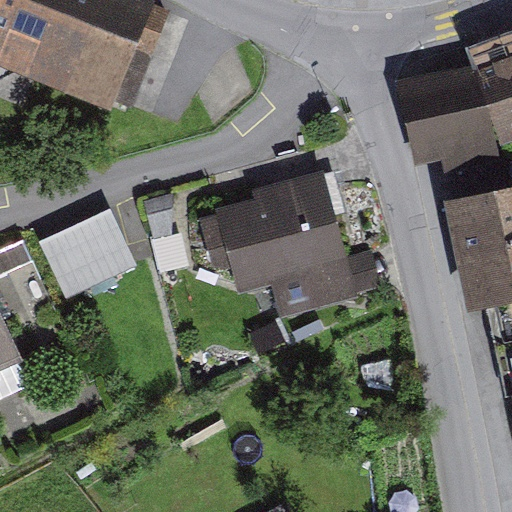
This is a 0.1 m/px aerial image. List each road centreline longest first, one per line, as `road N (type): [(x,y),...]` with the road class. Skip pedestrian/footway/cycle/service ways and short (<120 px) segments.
road 1 (residential): [(352,46),(404,193),(474,511)]
road 2 (residential): [(511,15),(352,46)]
road 3 (residential): [(352,46),(317,41),(218,0)]
